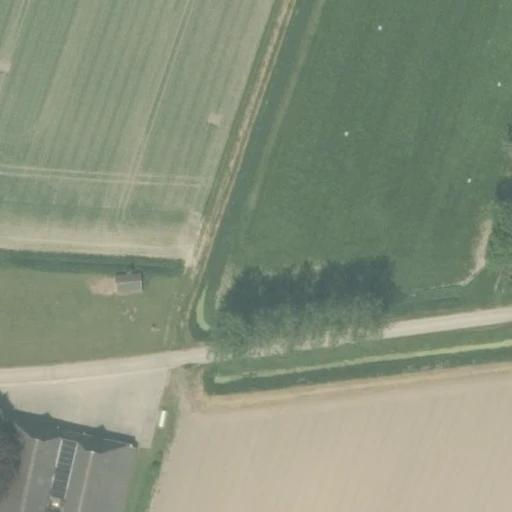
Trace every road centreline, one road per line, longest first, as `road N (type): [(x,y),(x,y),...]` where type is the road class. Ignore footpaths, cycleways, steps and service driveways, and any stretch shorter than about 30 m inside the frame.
road 1 (unclassified): [(0,378),(511,318)]
road 2 (track): [(153,359),(279,0)]
